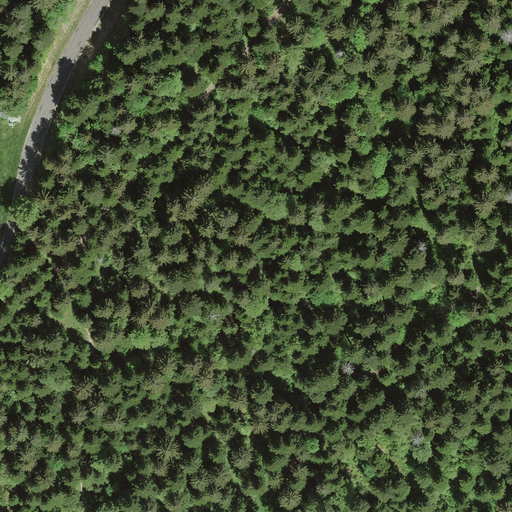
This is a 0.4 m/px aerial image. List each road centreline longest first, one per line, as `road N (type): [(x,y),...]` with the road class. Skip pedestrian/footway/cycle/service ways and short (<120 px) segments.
road 1 (tertiary): [(0,252),(29,149),(102,0)]
road 2 (track): [(48,298),(79,399),(73,511)]
